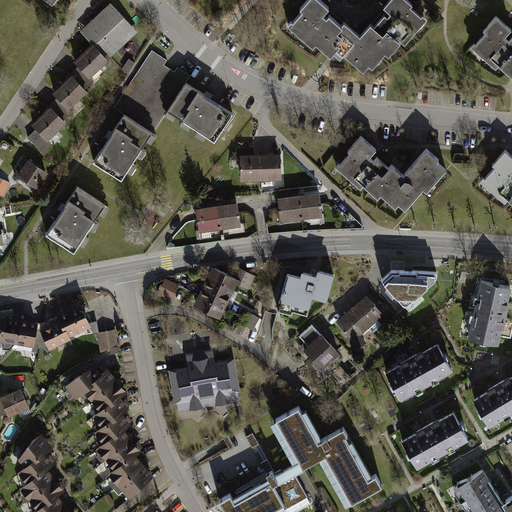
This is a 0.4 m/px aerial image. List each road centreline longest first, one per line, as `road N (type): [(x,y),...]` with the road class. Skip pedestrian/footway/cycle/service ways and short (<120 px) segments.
road 1 (residential): [(145,0),(211,57),(284,100),(511,125)]
road 2 (tertiary): [(125,269),(354,241),(511,251)]
road 3 (residential): [(125,269),(155,428),(197,511)]
road 4 (residential): [(84,0),(0,127)]
road 5 (tertiary): [(0,292),(125,269)]
